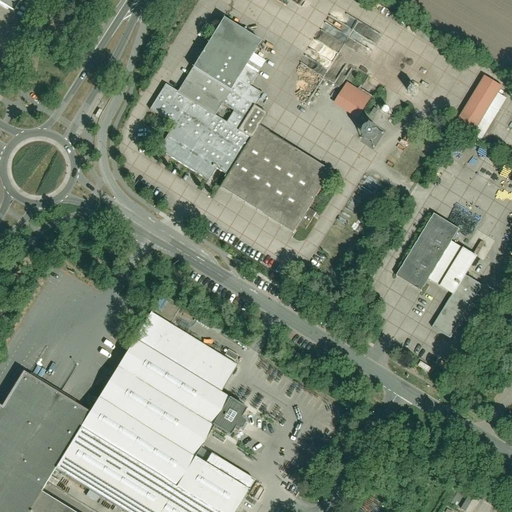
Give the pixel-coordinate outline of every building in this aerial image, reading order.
[(0,0),(0,5),(13,13),(21,0),(0,0)] [(220,188),(294,234),(299,226),(305,230),(316,213),(309,209),(332,173),(258,127),(266,115),(253,107),(261,95),(249,87),(256,75),(244,67),(260,43),(222,20),(177,93),(165,85),(149,109),(175,125),(159,150),(208,180),(215,168),(227,176),(220,188)] [(341,41),(332,39),(329,57),(337,59),(341,41)] [(485,77),(455,125),(472,136),(503,88),(485,77)] [(353,120),(368,98),(344,82),(328,104),(353,120)] [(436,216),(398,279),(423,294),(430,282),(453,296),(434,328),(451,339),(483,287),(466,276),(477,258),(455,244),(462,232),(436,216)] [(150,312),(88,414),(54,470),(122,511),(236,511),(249,492),(193,459),(213,426),(230,437),(235,428),(240,431),(246,422),(240,419),(246,409),(220,393),(237,365),(150,312)] [(69,511),(39,494),(54,470),(88,414),(22,374),(0,408),(0,511),(69,511)] [(472,491),(463,504),(469,508),(478,495),(472,491)]
